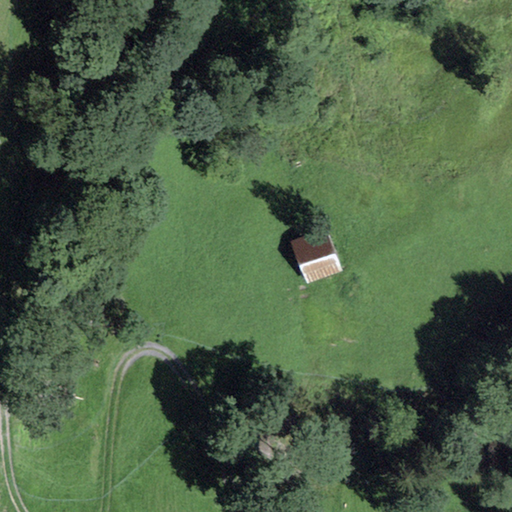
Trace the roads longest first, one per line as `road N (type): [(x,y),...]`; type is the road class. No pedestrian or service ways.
road 1 (track): [(237,511),(207,404),(171,360),(139,348),(109,442),(104,511)]
road 2 (track): [(29,511),(8,470),(0,327)]
